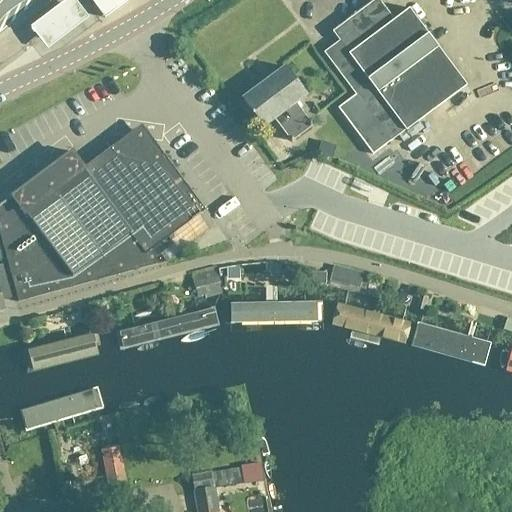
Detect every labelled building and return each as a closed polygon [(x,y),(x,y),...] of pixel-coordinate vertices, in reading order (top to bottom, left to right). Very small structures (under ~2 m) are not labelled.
[(80,12),(72,0),(31,32),(39,44),(49,55),(89,24),(80,12)] [(88,0),(104,20),(130,0),(88,0)] [(323,54),(350,90),(354,96),(337,109),(345,120),(372,155),(389,142),(390,144),(465,87),(408,10),(393,21),(376,0),(375,0),(331,33),(338,42),(323,54)] [(263,84),(301,135),(312,127),(295,104),(305,97),(284,69),(263,84)] [(291,143),(301,135),(263,84),(241,101),(262,129),(274,120),(291,143)] [(335,148),(320,143),(315,156),(331,161),(335,148)] [(0,168),(8,165),(0,147),(0,168)] [(0,239),(16,305),(156,270),(152,253),(204,212),(162,156),(154,162),(153,162),(118,156),(112,148),(86,168),(83,170),(71,154),(12,198),(13,201),(0,210),(0,239)] [(229,303),(229,324),(322,323),(321,302),(229,303)] [(337,303),(331,327),(405,346),(411,322),(337,303)] [(120,352),(219,326),(214,307),(115,332),(120,352)] [(410,346),(484,368),(491,344),(417,322),(410,346)] [(25,376),(99,357),(93,333),(19,351),(25,376)] [(101,413),(95,390),(19,412),(25,434),(101,413)] [(107,487),(124,485),(119,460),(103,463),(107,487)] [(260,466),(210,474),(212,485),(262,477),(260,466)] [(216,511),(212,485),(210,474),(191,478),(196,511),(216,511)]
